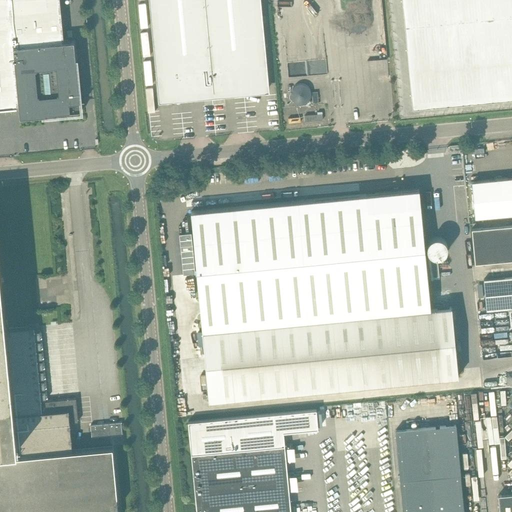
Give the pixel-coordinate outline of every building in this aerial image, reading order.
[(0,0),(0,105),(12,105),(12,106),(0,107),(0,108),(16,107),(16,105),(19,104),(20,117),(47,114),(47,116),(54,115),(54,114),(81,111),(74,40),(64,41),(59,0),(0,0)] [(260,0),(149,0),(158,98),(160,98),(160,95),(267,85),(268,88),(269,88),(260,0)] [(511,0),(402,0),(412,95),(413,105),(511,95),(511,0)] [(273,91),(259,92),(260,113),(273,113),(273,91)] [(317,115),(304,116),(305,121),(322,120),(322,112),(317,112),(317,115)] [(511,177),(471,182),(472,191),(475,217),(511,213),(511,177)] [(191,211),(203,330),(209,400),(458,376),(451,306),(430,308),(419,189),(191,211)] [(511,224),(471,228),(474,262),(511,258),(511,224)] [(427,239),(426,257),(444,257),(444,239),(427,239)] [(438,260),(428,261),(429,277),(439,276),(438,260)] [(118,511),(113,446),(72,450),(70,422),(78,421),(76,398),(41,401),(34,326),(6,329),(0,265),(0,511),(118,511)] [(486,310),(511,307),(511,276),(484,280),(486,310)] [(291,511),(283,432),(318,428),(316,409),(188,421),(196,511),(291,511)] [(400,480),(402,511),(464,511),(456,424),(395,430),(400,480)] [(511,511),(511,493),(498,495),(499,511),(511,511)]
